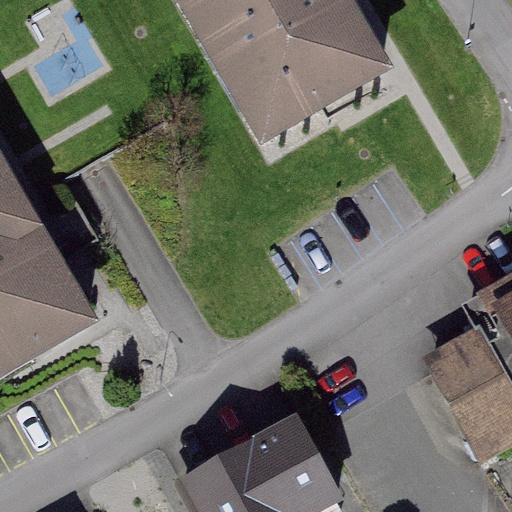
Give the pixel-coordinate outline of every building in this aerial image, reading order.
[(176,0),(186,16),(213,0),(176,0)] [(329,0),(213,0),(186,16),(207,52),(219,44),(252,100),(240,107),(260,143),(375,77),(343,22),(332,29),(322,11),(332,4),(329,0)] [(0,246),(13,239),(23,232),(0,192),(0,246)] [(28,265),(13,239),(0,246),(0,375),(80,329),(38,259),(28,265)] [(511,421),(511,294),(463,322),(477,348),(426,377),(465,447),(511,421)] [(314,511),(330,503),(292,432),(180,492),(190,511),(314,511)]
